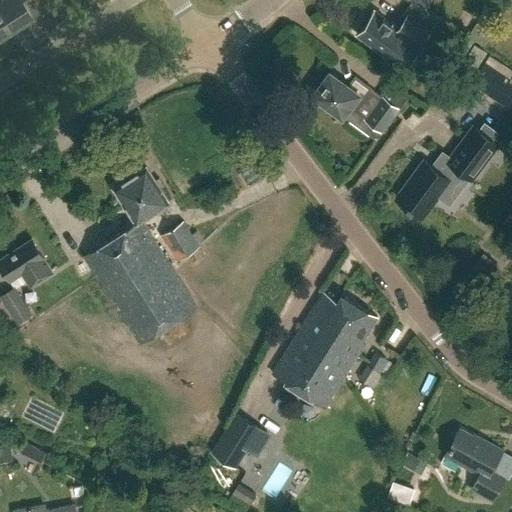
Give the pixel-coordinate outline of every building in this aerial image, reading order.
[(0,0),(0,18),(9,33),(23,24),(38,15),(29,0),(23,4),(20,0),(0,0)] [(412,0),(426,9),(431,0),(412,0)] [(383,53),(402,67),(428,31),(406,15),(398,26),(391,20),(389,22),(374,11),(367,22),(364,20),(358,28),(359,31),(357,34),(372,45),(371,46),(379,53),(380,51),(383,53)] [(0,38),(9,33),(0,18),(0,38)] [(473,42),(458,33),(447,51),(462,60),(473,42)] [(511,96),(511,81),(484,64),(470,85),(505,108),(511,96)] [(330,72),(322,84),(319,82),(313,90),(316,92),(313,96),(330,109),(328,111),(337,117),(339,115),(376,141),(399,110),(364,85),(353,77),(347,84),(330,72)] [(412,197),(429,210),(442,192),(443,193),(458,172),(471,182),(499,144),(472,124),(445,162),(443,160),(437,168),(433,165),(430,169),(414,157),(390,189),(409,203),(412,197)] [(169,202),(146,166),(130,177),(126,175),(119,179),(119,184),(113,187),(136,223),(84,255),(139,343),(196,307),(141,220),(169,202)] [(199,245),(184,220),(162,234),(177,258),(199,245)] [(53,272),(31,238),(0,258),(0,263),(10,280),(21,273),(30,286),(53,272)] [(33,315),(15,287),(1,296),(18,324),(33,315)] [(333,356),(346,375),(366,343),(363,340),(378,316),(343,293),(339,300),(324,291),(302,326),(316,335),(316,336),(338,349),(333,356)] [(391,334),(405,344),(419,325),(405,315),(391,334)] [(316,335),(302,326),(272,372),(326,406),(346,375),(333,356),(338,349),(316,336),(316,335)] [(389,362),(374,353),(358,379),(373,388),(389,362)] [(259,429),(234,414),(211,452),(236,467),(259,429)] [(483,440),(460,427),(445,454),(481,473),(473,487),(494,498),(505,478),(491,471),(503,449),(484,438),(483,440)] [(46,462),(50,452),(29,443),(25,452),(46,462)] [(12,444),(0,448),(0,455),(3,466),(18,461),(12,444)]
